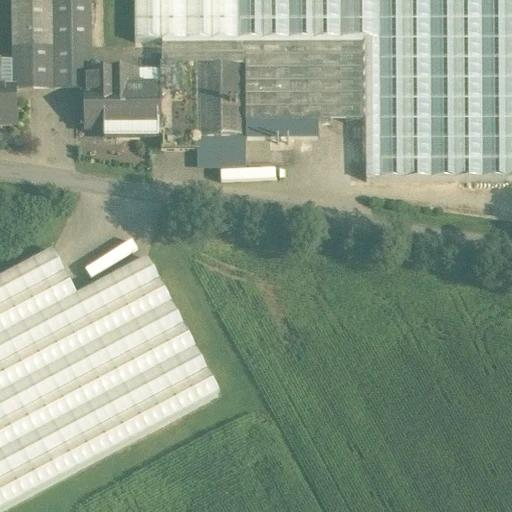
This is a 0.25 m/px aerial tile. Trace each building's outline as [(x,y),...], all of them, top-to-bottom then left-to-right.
[(146,0),(105,0),(106,48),(147,47),(146,0)] [(258,0),(146,0),(147,47),(162,47),(165,47),(258,46),(258,0)] [(362,0),(258,0),(258,46),(362,45),(362,0)] [(511,0),(362,0),(362,45),(363,124),(364,181),(511,178),(511,0)] [(53,3),(52,4),(52,89),(86,89),(86,88),(91,88),(91,76),(90,3),(53,3)] [(52,4),(12,4),(13,49),(19,49),(19,89),(52,89),(52,4)] [(165,47),(162,47),(162,67),(244,67),(245,137),(298,136),(298,123),(363,124),(362,45),(258,46),(165,47)] [(244,67),(162,67),(159,67),(160,136),(160,140),(161,140),(160,153),(197,153),(197,140),(244,140),(245,140),(245,137),(244,67)] [(134,74),(105,75),(105,76),(91,76),(91,88),(86,88),(86,89),(87,130),(115,130),(115,136),(160,136),(159,88),(133,88),(134,74)] [(0,125),(14,125),(14,126),(15,126),(15,89),(0,89),(0,125)] [(244,140),(197,140),(197,153),(197,165),(245,164),(244,140)] [(130,243),(79,269),(84,278),(135,252),(130,243)] [(51,252),(0,279),(0,511),(219,396),(146,260),(76,297),(51,252)]
